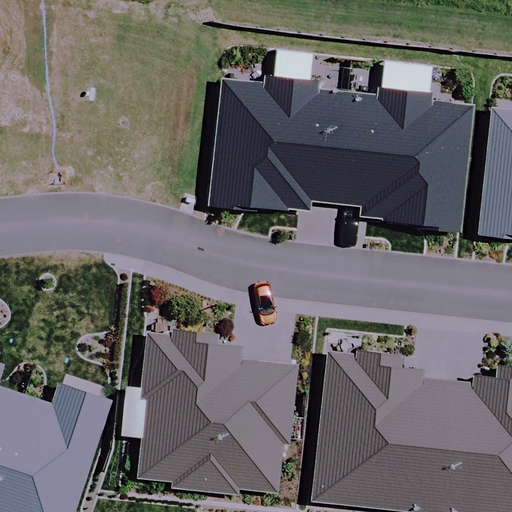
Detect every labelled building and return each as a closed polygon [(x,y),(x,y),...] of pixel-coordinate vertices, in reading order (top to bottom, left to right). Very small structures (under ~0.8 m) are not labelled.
[(454,234),(468,105),(426,101),(426,92),(370,86),(370,94),(312,88),(313,80),(257,74),(256,81),(214,77),(201,207),(228,210),(228,208),(282,212),(283,210),(303,212),(305,201),(354,207),(353,217),(368,218),(367,222),(423,226),(423,231),(454,234)] [(511,108),(485,106),(470,236),(502,240),(502,236),(511,236),(511,108)] [(282,445),(291,365),(235,359),(235,346),(211,345),(211,334),(164,328),(164,334),(140,332),(134,388),(119,386),(115,436),(134,438),(129,480),(164,482),(164,489),(232,496),(233,490),(271,493),(277,445),(282,445)] [(320,350),(304,503),(393,511),(511,511),(511,367),(490,365),(487,378),(468,375),(466,382),(416,376),(416,370),(394,369),(396,356),(349,350),(348,354),(320,350)] [(0,511),(51,511),(99,369),(45,351),(38,372),(0,359),(0,511)]
